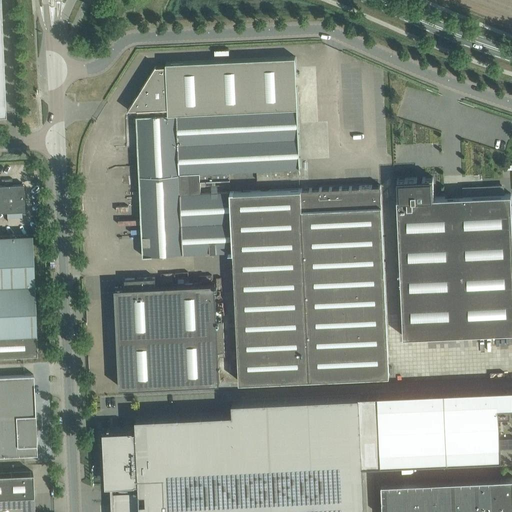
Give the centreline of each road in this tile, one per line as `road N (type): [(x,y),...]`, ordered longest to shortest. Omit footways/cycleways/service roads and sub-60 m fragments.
road 1 (unclassified): [(511,104),(318,29),(135,37),(99,66),(54,76)]
road 2 (unclassified): [(72,511),(57,143)]
road 3 (secondary): [(377,0),(511,53)]
